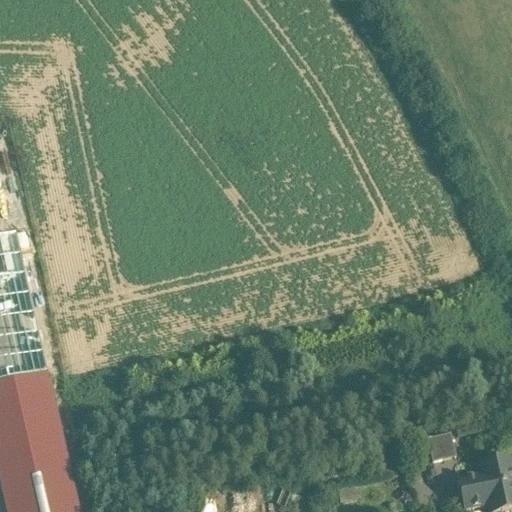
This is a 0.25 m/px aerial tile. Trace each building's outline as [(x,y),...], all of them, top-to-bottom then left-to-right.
[(47,378),(4,388),(22,466),(0,470),(0,491),(4,511),(87,511),(86,508),(77,510),(47,378)] [(0,470),(22,466),(4,388),(0,388),(0,470)] [(450,437),(427,443),(432,466),(456,461),(450,437)] [(422,448),(410,451),(414,469),(426,466),(422,448)] [(511,511),(511,471),(510,462),(479,468),(487,509),(487,511),(511,511)] [(475,511),(487,509),(481,478),(457,483),(463,511),(475,511)]
